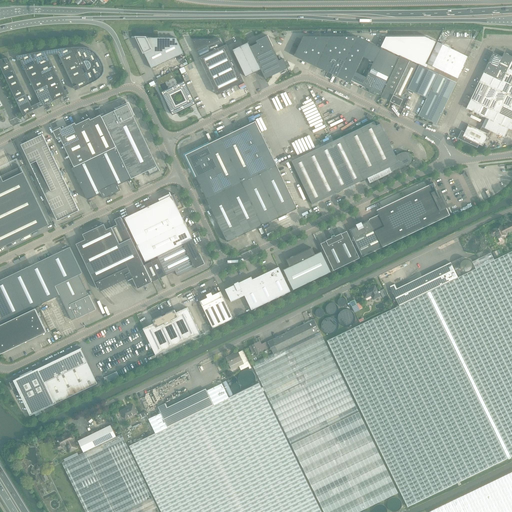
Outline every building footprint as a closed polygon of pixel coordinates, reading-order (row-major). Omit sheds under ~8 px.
[(255,44),(250,46),(266,79),(288,69),(283,59),(279,60),(277,55),(267,35),(256,41),(257,43),(255,44)] [(384,36),(379,46),(419,65),(407,89),(426,98),(430,91),(438,74),(429,70),(430,66),(427,64),(426,64),(436,41),(427,37),(384,36)] [(137,37),(151,69),(184,54),(176,38),(137,37)] [(303,37),(294,56),(361,88),(362,86),(366,78),(355,73),(362,57),(373,62),(376,56),(379,50),(380,48),(369,43),(357,37),(303,37)] [(244,82),(226,45),(223,46),(220,39),(215,39),(213,39),(196,40),(195,40),(194,40),(194,41),(193,42),(193,43),(193,44),(197,51),(198,51),(201,57),(199,58),(217,95),(244,82)] [(248,42),(233,50),(246,77),(261,69),(248,42)] [(458,79),(468,57),(437,42),(427,64),(430,66),(458,79)] [(8,58),(0,59),(0,65),(23,115),(69,94),(67,89),(65,91),(48,55),(59,54),(76,91),(95,81),(98,79),(99,78),(101,76),(102,72),(102,71),(102,67),(101,63),(100,59),(99,57),(96,54),(93,51),(88,49),(83,48),(77,47),(62,49),(33,53),(17,56),(18,60),(21,60),(41,102),(31,106),(8,58)] [(379,50),(376,56),(395,65),(398,57),(380,48),(379,50)] [(511,56),(504,53),(502,57),(497,68),(488,63),(483,72),(502,81),(511,59),(511,56)] [(493,53),(488,63),(497,68),(502,57),(493,53)] [(373,62),(372,64),(391,73),(395,65),(376,56),(373,62)] [(399,106),(407,89),(419,66),(400,57),(380,97),(399,106)] [(511,59),(502,81),(506,84),(510,86),(511,82),(511,59)] [(372,64),(368,72),(376,76),(387,81),(391,73),(372,64)] [(172,72),(156,80),(159,85),(174,78),(172,72)] [(361,88),(361,89),(368,92),(376,76),(368,72),(364,81),(362,86),(361,88)] [(483,72),(479,81),(502,92),(506,84),(502,81),(483,72)] [(426,98),(418,115),(419,115),(436,124),(444,107),(453,88),(456,84),(456,82),(438,74),(430,91),(426,98)] [(376,76),(368,92),(379,97),(380,95),(387,81),(376,76)] [(184,80),(161,92),(172,115),(196,104),(184,80)] [(479,81),(470,99),(493,110),(497,101),(502,92),(479,81)] [(511,86),(510,86),(506,84),(502,92),(511,97),(511,86)] [(511,97),(502,92),(497,101),(511,108),(511,97)] [(466,109),(488,120),(489,119),(493,110),(470,99),(466,109)] [(511,108),(497,101),(493,110),(511,119),(511,108)] [(150,175),(160,171),(133,116),(135,115),(129,102),(116,108),(116,109),(92,121),(90,118),(86,120),(87,121),(77,126),(75,123),(72,124),(73,126),(63,131),(61,127),(53,131),(57,139),(61,136),(76,166),(73,168),(88,199),(101,193),(104,198),(109,195),(109,196),(116,193),(115,192),(121,190),(119,185),(132,179),(148,171),(150,175)] [(511,131),(511,129),(511,119),(493,110),(489,119),(508,129),(511,131)] [(488,120),(484,129),(489,131),(504,138),(508,129),(489,119),(488,120)] [(196,177),(206,199),(227,242),(297,209),(276,165),(255,122),(185,155),(196,177)] [(376,126),(374,122),(291,161),(312,205),(367,178),(369,184),(408,166),(408,165),(409,165),(409,164),(410,163),(411,162),(411,161),(411,160),(411,159),(411,157),(411,156),(410,155),(409,154),(407,153),(406,153),(405,152),(404,152),(403,153),(402,153),(395,156),(380,124),(376,126)] [(488,135),(489,131),(484,129),(481,127),(480,131),(468,125),(462,137),(482,147),(488,135)] [(43,134),(21,144),(58,221),(79,210),(43,134)] [(0,248),(49,225),(21,166),(21,167),(23,172),(4,181),(0,173),(0,248)] [(379,216),(369,220),(382,247),(382,248),(449,215),(438,192),(437,193),(432,184),(376,211),(379,216)] [(146,262),(157,256),(193,239),(178,209),(180,208),(174,194),(172,195),(170,193),(159,199),(160,201),(125,218),(146,262)] [(120,244),(131,238),(121,217),(115,220),(117,225),(112,228),(120,244)] [(362,257),(382,247),(369,220),(361,224),(361,223),(357,225),(357,226),(349,230),(362,257)] [(505,234),(511,230),(511,223),(511,224),(503,228),(501,226),(493,230),(497,239),(506,235),(505,234)] [(120,244),(112,228),(112,227),(107,230),(104,224),(83,234),(86,240),(76,244),(97,288),(126,274),(129,279),(132,277),(138,289),(152,282),(144,265),(131,238),(120,244)] [(333,271),(359,258),(347,231),(335,237),(334,235),(331,237),(332,238),(320,244),(333,271)] [(157,256),(159,259),(166,275),(175,271),(178,276),(204,264),(200,256),(193,239),(157,256)] [(0,323),(38,306),(60,295),(72,320),(77,318),(77,319),(97,310),(90,295),(89,295),(79,275),(82,273),(83,273),(70,247),(0,280),(0,323)] [(283,270),(293,290),(331,272),(321,252),(315,255),(311,248),(286,260),(289,267),(283,270)] [(458,277),(399,306),(327,340),(408,506),(511,455),(511,251),(494,260),(476,269),(458,277)] [(475,260),(472,261),(476,269),(494,260),(491,253),(484,256),(479,258),(475,260)] [(159,259),(151,262),(159,279),(166,275),(159,259)] [(151,262),(144,265),(152,282),(159,279),(151,262)] [(389,286),(399,306),(458,277),(451,262),(396,289),(394,284),(389,286)] [(453,264),(458,277),(461,275),(455,263),(453,264)] [(279,267),(265,274),(277,298),(290,291),(279,267)] [(265,274),(252,280),(264,304),(277,298),(265,274)] [(251,310),(264,304),(252,280),(251,277),(239,283),(238,282),(234,284),(235,285),(225,289),(231,302),(245,295),(251,310)] [(373,300),(379,297),(374,286),(361,292),(365,299),(371,296),(373,300)] [(211,292),(209,294),(223,323),(233,319),(221,291),(213,295),(211,292)] [(213,328),(223,323),(209,294),(206,295),(208,298),(200,301),(213,328)] [(343,306),(348,301),(342,297),(337,302),(343,306)] [(354,299),(349,302),(354,312),(363,308),(360,302),(356,304),(354,299)] [(338,313),(338,303),(326,303),(326,313),(338,313)] [(156,356),(200,334),(187,307),(176,313),(175,310),(153,320),(154,323),(143,329),(156,356)] [(321,317),(325,311),(319,307),(315,313),(321,317)] [(36,308),(0,325),(0,344),(4,352),(20,345),(18,342),(45,329),(36,308)] [(272,340),(267,342),(273,353),(319,331),(314,320),(272,340)] [(143,330),(138,332),(143,342),(148,340),(143,330)] [(357,511),(397,492),(319,331),(273,353),(268,355),(267,356),(252,364),(323,511),(357,511)] [(255,354),(268,348),(266,342),(261,344),(259,341),(249,346),(252,353),(254,352),(255,354)] [(56,360),(14,380),(30,415),(34,414),(41,411),(97,383),(86,360),(85,357),(81,348),(56,360)] [(238,352),(226,358),(230,366),(232,370),(239,366),(241,371),(248,367),(250,369),(251,368),(243,351),(238,353),(238,352)] [(108,383),(119,377),(117,372),(105,377),(108,383)] [(155,433),(128,446),(142,474),(160,511),(322,511),(260,383),(248,388),(229,398),(222,383),(207,390),(214,405),(168,427),(161,413),(148,419),(149,421),(155,433)] [(165,403),(158,407),(161,413),(168,427),(214,405),(207,390),(206,388),(167,407),(165,403)] [(133,405),(121,411),(125,419),(134,414),(133,414),(137,412),(133,405)] [(81,439),(78,441),(83,453),(116,437),(110,425),(85,437),(81,439)] [(56,447),(55,448),(56,448),(56,449),(57,449),(58,450),(59,450),(63,448),(62,446),(67,444),(70,451),(77,448),(73,441),(75,440),(71,431),(57,438),(58,441),(57,442),(59,444),(57,445),(56,446),(56,447)] [(83,453),(62,463),(85,511),(159,511),(142,476),(127,447),(121,434),(116,437),(83,453)] [(511,511),(511,471),(488,483),(429,511),(511,511)] [(45,473),(40,475),(44,482),(49,480),(45,473)]
